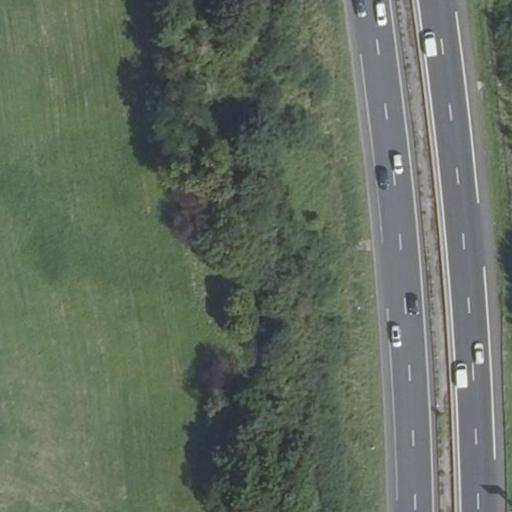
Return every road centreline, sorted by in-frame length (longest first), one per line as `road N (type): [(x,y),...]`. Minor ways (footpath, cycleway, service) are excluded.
road 1 (trunk): [(477,511),(468,284),(434,0)]
road 2 (trunk): [(370,0),(402,282),(412,511)]
